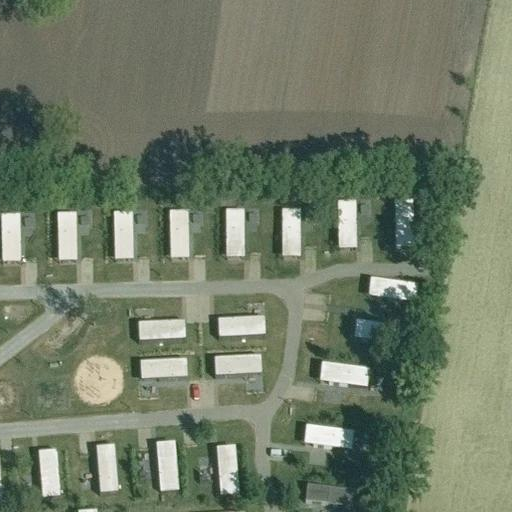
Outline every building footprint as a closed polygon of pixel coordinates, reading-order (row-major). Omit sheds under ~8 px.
[(338,244),(355,244),(356,243),(355,205),(337,206),(338,244)] [(395,243),(412,243),(413,243),(412,205),(394,205),(395,243)] [(282,252),(299,252),(300,252),(300,214),(281,214),(281,252),(282,252)] [(225,253),(226,253),(243,253),(244,253),(243,215),(225,215),(225,253)] [(170,254),(187,254),(188,254),(187,216),(169,216),(170,254)] [(114,256),(115,256),(132,255),(131,217),(113,217),(114,256)] [(58,257),(75,256),(76,256),(75,218),(57,219),(58,257)] [(1,258),(2,258),(19,258),(20,258),(19,219),(1,220),(1,258)] [(40,257),(38,230),(23,231),(25,258),(40,257)] [(377,301),(415,306),(417,288),(379,283),(379,284),(377,301)] [(247,321),(217,322),(218,341),(265,339),(265,338),(263,338),(262,322),(247,322),(247,321)] [(186,343),(185,323),(155,325),(155,327),(140,328),(140,344),(138,344),(138,345),(186,343)] [(364,325),(364,326),(362,343),(362,344),(400,348),(402,330),(364,325)] [(213,361),(214,380),(244,379),(244,377),(260,376),(259,360),(261,360),(261,359),(213,361)] [(158,383),(188,382),(186,362),(139,365),(139,366),(141,366),(142,382),(158,381),(158,383)] [(85,381),(85,367),(69,367),(69,381),(85,381)] [(330,368),(328,386),(366,390),(368,372),(330,368)] [(315,430),(313,448),(351,453),(353,435),(315,430)] [(76,442),(64,444),(69,468),(81,466),(76,442)] [(196,471),(206,473),(211,455),(202,452),(196,471)] [(160,494),(178,493),(175,455),(157,456),(160,494)] [(97,459),(100,497),(118,496),(115,458),(114,458),(97,459)] [(220,498),(238,497),(235,459),(217,460),(220,498)] [(39,464),(42,502),(60,500),(57,462),(56,462),(39,464)] [(307,488),(305,504),(353,509),(355,493),(307,488)]
